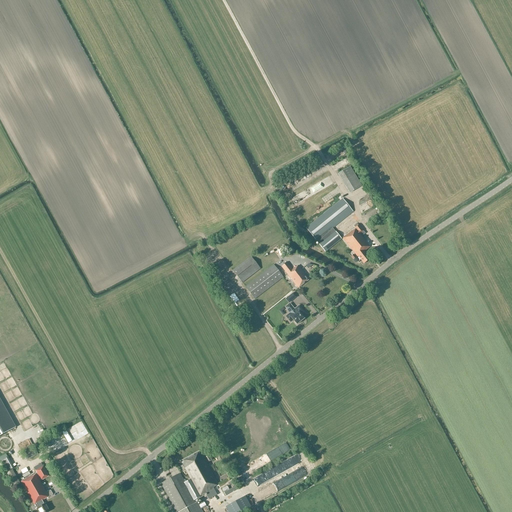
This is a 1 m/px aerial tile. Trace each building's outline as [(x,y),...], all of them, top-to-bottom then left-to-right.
[(349,193),(361,186),(350,167),(338,174),(349,193)] [(294,205),(332,185),(328,177),(290,197),(294,205)] [(289,190),(296,186),(293,182),(286,186),(289,190)] [(321,199),(324,204),(338,193),(334,189),(321,199)] [(343,199),(306,229),(316,241),(332,228),(353,211),(343,199)] [(366,233),(359,224),(355,228),(356,229),(353,232),(352,231),(343,238),(358,257),(359,256),(364,263),(370,259),(364,252),(371,247),(362,236),(366,233)] [(332,228),(316,241),(317,241),(320,245),(325,252),(341,239),(332,228)] [(273,239),(255,250),(259,256),(277,245),(273,239)] [(242,283),(260,269),(251,256),(233,270),(242,283)] [(292,270),(287,263),(281,267),(294,284),(298,289),(304,284),(309,280),(298,266),(295,268),(292,270)] [(282,276),(277,269),(274,265),(249,284),(245,287),(255,299),(275,284),(283,278),(282,276)] [(288,302),(295,297),(292,292),(285,298),(288,302)] [(294,309),(290,303),(284,307),(289,313),(285,316),(290,323),(293,321),(297,325),(305,318),(302,315),(304,312),(298,305),(294,309)] [(0,436),(16,427),(0,398),(0,436)] [(65,429),(53,435),(59,449),(72,443),(65,429)] [(27,460),(38,454),(34,448),(24,454),(27,460)] [(199,454),(198,453),(182,461),(183,463),(182,463),(200,496),(214,489),(213,488),(218,486),(200,453),(199,454)] [(8,458),(2,462),(7,472),(14,468),(8,458)] [(42,481),(49,476),(48,474),(42,463),(35,467),(38,473),(32,477),(32,476),(22,482),(34,505),(35,504),(38,508),(37,508),(39,511),(47,511),(49,511),(46,504),(45,505),(43,501),(49,497),(49,496),(53,494),(51,490),(47,493),(40,481),(41,480),(42,481)] [(297,477),(307,472),(303,465),(293,469),(297,477)] [(13,470),(8,473),(14,485),(20,482),(13,470)] [(180,474),(162,484),(176,511),(201,511),(195,500),(200,497),(190,479),(185,482),(180,474)] [(263,494),(269,492),(266,486),(255,490),(259,499),(264,496),(263,494)]
